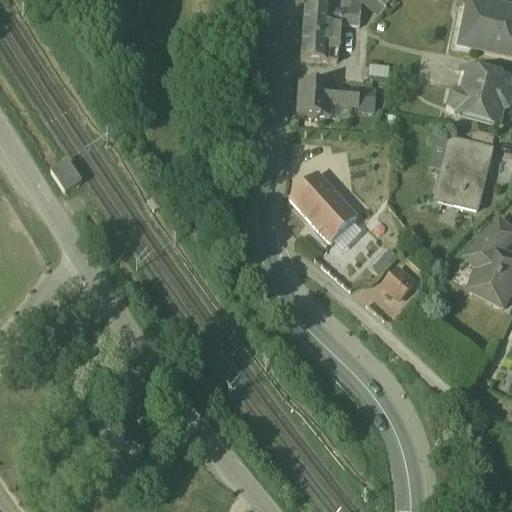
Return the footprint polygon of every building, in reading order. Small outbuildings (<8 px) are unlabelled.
[(332,0),(307,0),(305,32),(330,34),(332,0)] [(371,6),(364,0),(347,0),(364,14),(371,6)] [(511,0),(503,0),(502,11),(511,11),(511,0)] [(384,33),(364,14),(354,25),(377,45),(385,36),(384,33)] [(505,24),(472,16),(469,28),(502,35),(505,24)] [(511,37),(502,35),(469,28),(465,50),(473,52),(468,74),(511,83),(511,37)] [(305,32),(304,32),(300,85),(328,87),(330,66),(335,66),(336,56),(338,56),(338,51),(358,52),(359,36),(305,32)] [(507,108),(467,98),(456,143),(496,153),(500,135),(503,136),(506,135),(509,121),(507,119),(505,118),(507,108)] [(331,111),(298,109),(296,140),(328,143),(329,131),(357,134),(358,119),(331,116),(331,111)] [(370,120),(358,119),(357,134),(357,137),(369,138),(370,120)] [(493,164),(470,159),(468,171),(490,176),(493,164)] [(489,180),(452,171),(438,230),(475,240),(489,180)] [(71,180),(54,191),(69,213),(86,202),(71,180)] [(316,198),(288,223),(329,268),(355,240),(316,198)] [(506,287),(499,280),(511,266),(511,264),(497,250),(467,284),(482,298),(471,322),(501,337),(511,315),(511,287),(508,286),(506,287)] [(397,301),(393,297),(382,309),(398,323),(412,308),(401,298),(397,301)] [(114,437),(98,438),(94,434),(88,440),(84,436),(79,441),(72,448),(74,450),(64,464),(70,477),(94,468),(95,471),(96,474),(97,476),(99,479),(101,480),(103,481),(106,482),(109,482),(112,482),(116,481),(106,489),(114,498),(123,490),(123,491),(124,490),(128,495),(134,490),(137,494),(146,480),(142,478),(144,470),(126,465),(125,462),(123,459),(121,456),(119,454),(115,452),(118,441),(114,437)]
